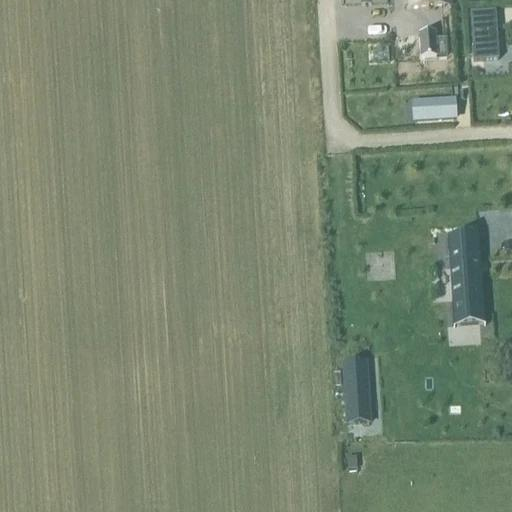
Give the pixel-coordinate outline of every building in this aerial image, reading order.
[(407,0),(408,10),(449,7),(448,0),(407,0)] [(498,62),(495,13),(469,15),(473,63),(498,62)] [(434,35),(420,36),(422,59),(436,58),(434,35)] [(454,98),(420,100),(421,120),(455,118),(454,98)] [(478,239),(448,241),(454,327),(484,325),(478,239)] [(366,362),(340,364),(345,427),(370,425),(366,362)]
